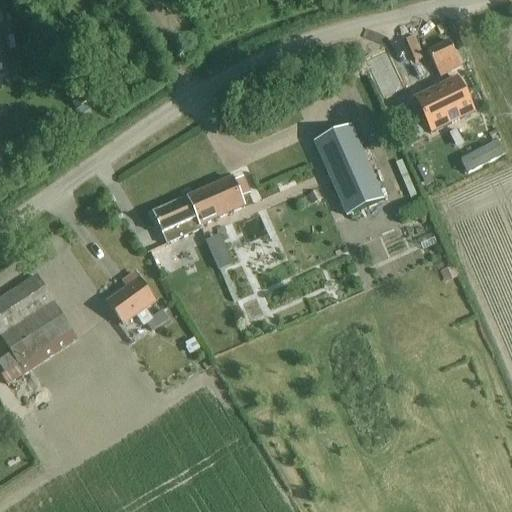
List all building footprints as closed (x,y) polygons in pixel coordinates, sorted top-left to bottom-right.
[(448,43),(427,53),(440,79),(461,69),(448,43)] [(5,51),(0,51),(0,76),(8,76),(5,51)] [(385,52),(378,56),(364,63),(374,84),(396,74),(386,54),(385,52)] [(457,80),(413,101),(430,136),(474,115),(457,80)] [(313,145),(346,218),(382,202),(350,128),(313,145)] [(496,146),(460,164),(468,178),(503,160),(496,146)] [(424,170),(416,173),(424,191),(432,188),(424,170)] [(244,209),(240,200),(249,196),(247,191),(242,181),(233,185),(231,181),(152,216),(166,247),(201,231),(199,228),(244,209)] [(430,198),(406,204),(408,214),(432,209),(430,198)] [(185,249),(191,262),(200,258),(203,265),(212,261),(203,241),(185,249)] [(443,260),(445,271),(461,267),(458,256),(443,260)] [(120,327),(152,304),(133,277),(122,285),(126,291),(105,306),(120,327)] [(0,302),(0,340),(9,354),(0,359),(0,365),(5,373),(3,374),(11,386),(21,379),(22,379),(76,344),(34,280),(0,302)] [(149,333),(165,322),(159,314),(143,325),(149,333)] [(72,358),(38,380),(46,392),(80,370),(72,358)] [(22,380),(15,384),(22,394),(28,390),(22,380)]
